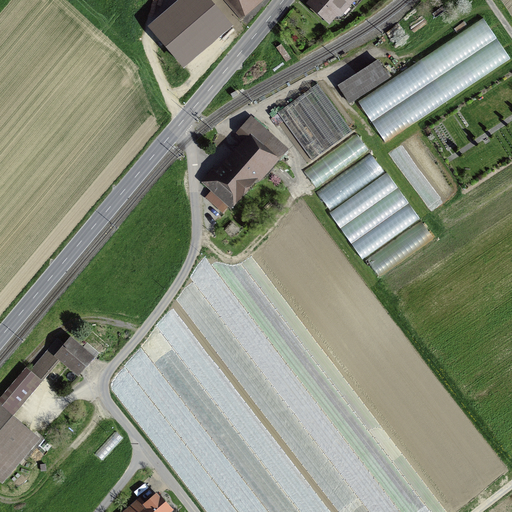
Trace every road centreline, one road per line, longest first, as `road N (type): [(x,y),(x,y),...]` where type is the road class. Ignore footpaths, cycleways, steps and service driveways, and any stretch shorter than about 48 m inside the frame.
road 1 (residential): [(180,123),(191,152),(195,253),(106,377),(103,397),(148,454)]
road 2 (secondary): [(0,337),(180,123)]
road 3 (secondary): [(180,123),(281,0)]
road 4 (track): [(154,0),(145,29),(180,123)]
